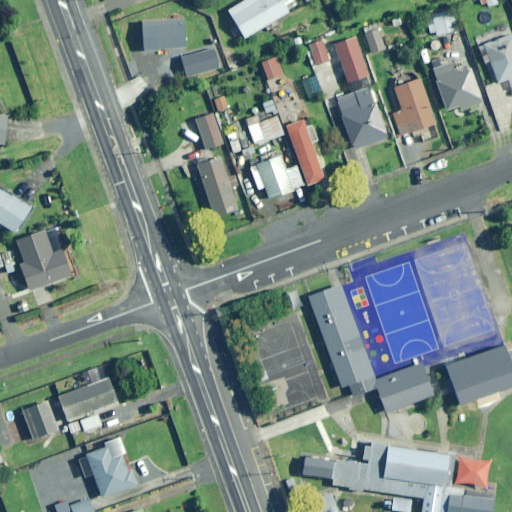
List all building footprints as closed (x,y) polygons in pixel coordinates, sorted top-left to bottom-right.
[(296,4),(293,0),(244,0),(226,11),(243,39),(268,24),(271,28),(276,25),(272,19),(296,4)] [(457,31),(452,9),(430,14),(435,35),(457,31)] [(382,49),(374,24),(361,28),(369,53),(382,49)] [(511,37),(507,25),(474,37),(491,85),(511,77),(511,37)] [(370,76),(356,35),(334,43),(349,84),(370,76)] [(328,60),(321,40),(308,44),(316,64),(328,60)] [(280,75),(275,58),(258,63),(264,81),(280,75)] [(453,75),(449,63),(429,69),(443,111),(456,107),(457,111),(480,104),(468,70),(453,75)] [(321,94),(313,74),(302,78),(310,98),(321,94)] [(434,124),(418,79),(391,88),(400,112),(391,116),(398,137),(434,124)] [(354,148),(389,137),(372,85),(338,96),(354,148)] [(238,120),(234,108),(223,112),(227,124),(238,120)] [(221,144),(211,114),(193,120),(203,150),(221,144)] [(282,135),(275,116),(246,127),(253,146),(282,135)] [(296,166),(304,186),(323,180),(310,144),(316,141),(311,126),(303,128),(301,121),(283,127),(296,166)] [(304,186),(296,166),(283,170),(276,151),(270,153),(271,157),(247,166),(256,190),(263,187),(268,200),(304,186)] [(226,180),(219,160),(195,169),(197,177),(192,179),(204,214),(210,212),(212,219),(236,210),(229,189),(236,187),(233,177),(226,180)] [(28,208),(0,190),(0,225),(12,233),(28,208)] [(69,277),(52,228),(14,241),(22,265),(18,267),(27,292),(69,277)] [(0,267),(11,264),(7,251),(0,253),(0,267)] [(387,371),(351,273),(316,285),(350,380),(357,378),(361,388),(378,382),(388,409),(419,397),(446,388),(434,354),(387,371)] [(511,328),(447,354),(465,397),(511,378),(511,328)] [(115,403),(106,379),(54,399),(63,422),(115,403)] [(464,400),(460,433),(488,436),(492,403),(464,400)] [(57,430),(46,402),(22,411),(33,439),(57,430)] [(100,427),(96,414),(78,420),(82,432),(100,427)] [(311,440),(308,466),(342,470),(341,480),(433,490),(430,511),(452,511),(453,504),(511,510),(511,482),(455,477),(459,439),(370,430),(368,446),(311,440)] [(110,459),(105,446),(81,455),(97,499),(136,486),(130,469),(126,470),(120,455),(110,459)] [(337,511),(350,507),(342,485),(321,493),(328,511),(337,511)] [(407,511),(409,500),(392,498),(390,510),(404,511),(407,511)] [(91,511),(87,499),(66,506),(64,501),(51,505),(53,511),(91,511)]
